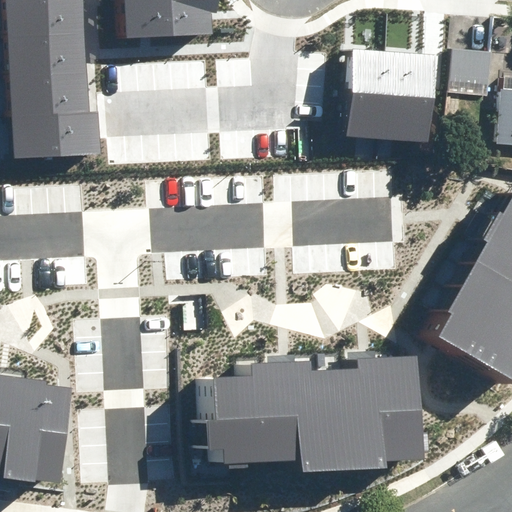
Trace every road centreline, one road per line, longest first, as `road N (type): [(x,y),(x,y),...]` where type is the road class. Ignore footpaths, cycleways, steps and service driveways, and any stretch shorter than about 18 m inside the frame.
road 1 (residential): [(126,511),(116,233)]
road 2 (residential): [(116,233),(390,219)]
